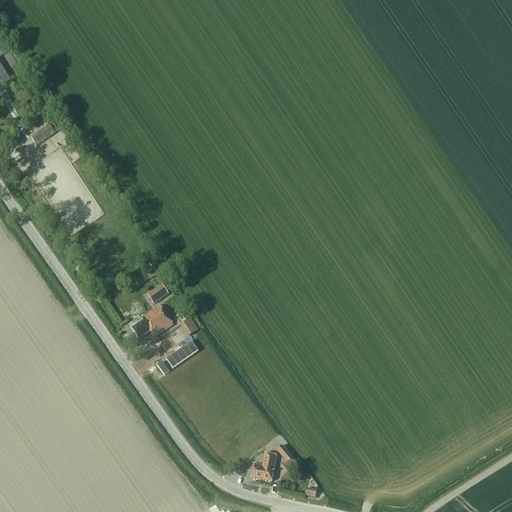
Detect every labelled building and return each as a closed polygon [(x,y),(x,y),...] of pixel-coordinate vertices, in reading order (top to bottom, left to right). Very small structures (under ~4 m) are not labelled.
[(0,50),(0,74),(7,86),(17,80),(0,50)] [(54,124),(50,127),(52,129),(55,134),(56,135),(59,132),(54,124)] [(55,134),(52,129),(50,127),(49,125),(37,133),(43,142),(55,134)] [(146,275),(145,275),(149,280),(150,282),(153,279),(149,272),(146,275)] [(162,286),(147,296),(154,305),(169,295),(162,286)] [(173,326),(160,306),(131,326),(140,338),(150,331),(155,339),(173,326)] [(195,319),(185,325),(192,337),(202,330),(195,319)] [(199,353),(192,343),(166,360),(173,371),(199,353)] [(287,470),(296,463),(282,446),(277,451),(285,461),(282,463),(287,470)] [(251,479),(272,483),(276,459),(265,457),(263,467),(254,465),(251,479)] [(315,499),(317,491),(307,489),(305,497),(315,499)]
